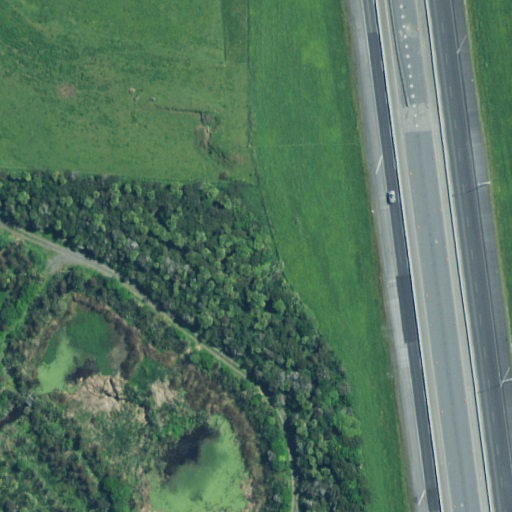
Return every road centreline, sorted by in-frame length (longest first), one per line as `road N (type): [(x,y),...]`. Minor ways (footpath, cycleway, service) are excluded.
road 1 (motorway): [(426,0),(494,511)]
road 2 (motorway): [(440,511),(374,0)]
road 3 (track): [(85,241),(197,315),(285,391),(308,446),(304,511)]
